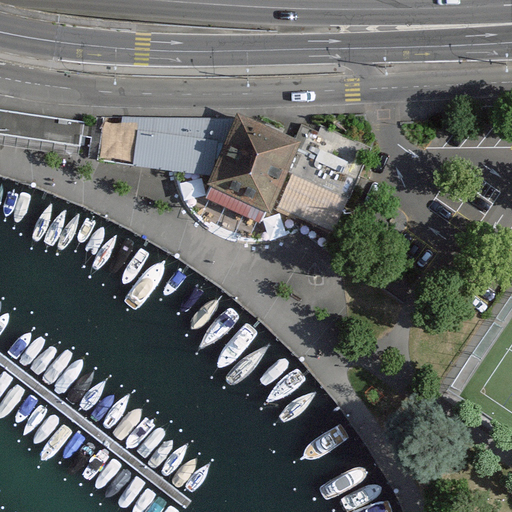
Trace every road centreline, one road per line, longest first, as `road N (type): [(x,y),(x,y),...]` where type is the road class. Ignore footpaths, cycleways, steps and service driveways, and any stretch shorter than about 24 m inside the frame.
road 1 (primary): [(0,29),(142,50),(266,55),(511,45)]
road 2 (residential): [(0,80),(108,93),(511,83)]
road 3 (secondary): [(122,0),(315,10),(511,7)]
